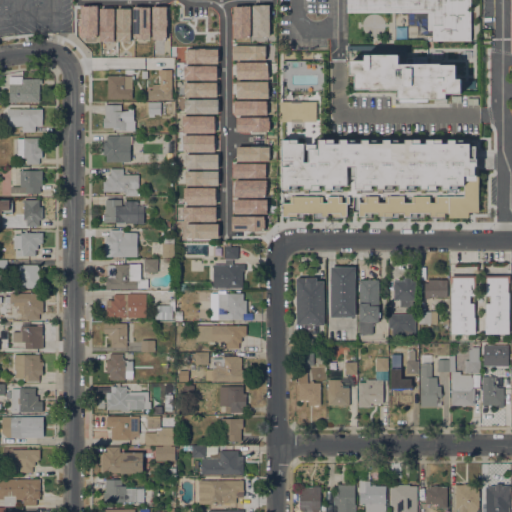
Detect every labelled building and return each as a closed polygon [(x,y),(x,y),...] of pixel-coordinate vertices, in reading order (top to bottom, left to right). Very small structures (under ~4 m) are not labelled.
[(432,41),(432,31),(428,31),(428,13),(347,13),(347,0),(470,0),(470,41),(432,41)] [(391,99),(391,90),(363,90),(363,89),(348,89),(348,75),(342,75),(342,60),(357,60),(357,55),(391,55),(391,64),(398,64),(398,58),(405,58),(405,56),(419,56),(419,64),(433,64),(433,65),(448,65),(448,79),(453,79),(453,93),(438,94),(438,99),(391,99)] [(9,102),(9,76),(22,76),(22,79),(39,79),(42,79),(42,84),(39,84),(39,102),(9,102)] [(107,99),(107,76),(132,76),(133,76),(133,78),(132,78),(132,99),(107,99)] [(172,99),(148,99),(148,90),(152,90),(152,84),(160,84),(160,76),(172,76),(172,99)] [(148,114),(148,102),(161,102),(161,114),(148,114)] [(105,105),(121,104),(121,111),(128,111),(128,109),(133,109),(133,121),(135,121),(135,130),(113,130),(113,128),(103,128),(103,118),(105,118),(105,105)] [(11,125),(11,116),(7,116),(7,113),(9,113),(9,109),(22,109),(22,107),(29,107),(29,109),(31,109),(31,108),(34,108),(34,109),(42,109),(42,113),(43,113),(43,115),(42,115),(42,119),(40,119),(40,121),(38,121),(38,126),(35,126),(35,132),(19,132),(19,128),(22,128),(22,126),(20,126),(20,125),(11,125)] [(130,135),(130,162),(106,162),(106,155),(103,155),(103,142),(104,142),(104,140),(107,140),(107,136),(130,135)] [(39,138),(39,145),(43,145),(43,148),(42,148),(42,158),(39,158),(39,164),(26,164),(26,162),(25,162),(25,160),(26,160),(26,158),(23,158),(23,138),(39,138)] [(279,142),(279,160),(289,160),(289,165),(285,165),(285,168),(277,168),(277,189),(285,189),(285,184),(299,184),(299,190),(306,190),(306,184),(320,184),(320,189),(328,189),(328,186),(341,186),(341,166),(351,166),(351,187),(357,187),(357,183),(374,182),(374,187),(378,187),(378,183),(395,183),(395,188),(400,188),(400,183),(416,183),(416,187),(422,187),(422,182),(438,182),(438,187),(444,187),(444,184),(459,183),(459,176),(466,176),(466,181),(472,181),(476,175),(476,167),(479,167),(479,159),(472,159),(471,162),(465,163),(465,144),(450,144),(450,141),(444,141),(444,145),(429,145),(429,141),(423,141),(423,146),(406,146),(406,141),(402,141),(402,145),(387,145),(387,140),(379,140),(379,144),(365,144),(365,140),(357,140),(356,144),(345,144),(345,140),(335,140),(334,144),(321,144),(321,141),(313,141),(314,149),(304,149),(304,163),(298,163),(298,145),(287,145),(287,142),(279,142)] [(139,174),(139,188),(138,188),(138,195),(125,195),(125,192),(103,192),(103,181),(105,181),(105,180),(108,180),(108,175),(110,174),(110,168),(123,168),(123,174),(139,174)] [(10,193),(10,186),(20,186),(20,184),(18,184),(18,180),(20,180),(20,170),(42,170),(42,180),(43,180),(43,186),(40,186),(40,193),(10,193)] [(360,203),(360,215),(366,215),(366,211),(378,211),(378,216),(386,216),(386,211),(404,211),(404,217),(413,215),(412,211),(429,211),(429,215),(437,216),(436,211),(452,211),(452,216),(470,216),(470,210),(478,210),(478,183),(466,182),(466,196),(436,196),(435,200),(429,202),(430,198),(415,198),(415,205),(401,205),(401,200),(391,200),(391,206),(375,206),(375,199),(367,199),(367,203),(360,203)] [(281,201),(281,217),(290,217),(290,212),(318,212),(318,216),(323,216),(323,211),(342,211),(342,216),(347,216),(347,203),(352,203),(352,195),(346,195),(345,201),(339,202),(339,197),(328,197),(328,204),(319,204),(319,197),(290,196),(290,201),(281,201)] [(105,200),(121,199),(121,206),(124,206),(124,201),(138,201),(138,205),(144,205),(144,223),(125,224),(125,223),(123,223),(123,224),(116,224),(116,222),(103,223),(103,220),(102,220),(102,214),(103,214),(103,212),(105,212),(105,200)] [(23,200),(39,200),(39,207),(42,207),(43,220),(39,220),(39,226),(26,226),(26,225),(19,226),(19,219),(23,219),(23,200)] [(137,256),(109,257),(109,249),(107,249),(106,237),(110,237),(110,230),(122,230),(122,233),(137,233),(137,256)] [(42,232),(43,244),(38,244),(38,249),(35,249),(35,255),(24,255),(24,256),(15,256),(15,250),(20,250),(20,248),(14,248),(13,235),(20,235),(20,233),(24,233),(24,231),(27,231),(27,233),(42,232)] [(162,243),(174,243),(174,256),(162,256),(162,243)] [(224,247),(238,247),(238,259),(224,259),(224,247)] [(106,289),(106,278),(107,278),(107,265),(129,264),(144,264),(144,260),(158,260),(158,264),(162,264),(162,271),(158,271),(148,271),(148,288),(106,289)] [(166,260),(174,260),(174,272),(166,272),(166,260)] [(18,265),(21,265),(21,264),(39,265),(39,288),(13,288),(13,269),(18,267),(18,265)] [(243,288),(213,288),(213,264),(245,264),(245,270),(242,271),(243,288)] [(330,267),(355,267),(355,317),(330,317),(330,267)] [(451,287),(452,287),(452,283),(450,283),(450,276),(476,275),(476,296),(470,296),(470,304),(474,303),(474,318),(475,318),(475,334),(451,334),(451,287)] [(509,334),(485,334),(485,318),(486,318),(486,304),(490,304),(490,298),(489,298),(489,296),(486,296),(486,295),(484,295),(484,275),(510,275),(510,283),(508,283),(508,293),(509,293),(509,334)] [(393,280),(401,280),(401,282),(403,282),(403,277),(411,277),(411,280),(417,280),(417,300),(412,300),(412,308),(399,307),(399,300),(393,300),(393,280)] [(296,278),(316,278),(316,281),(324,281),(324,325),(318,325),(318,334),(304,334),(304,324),(296,324),(296,278)] [(359,301),(358,301),(358,299),(359,299),(359,287),(358,287),(358,284),(359,284),(359,280),(367,280),(367,279),(370,279),(370,280),(372,280),(372,279),(375,279),(375,280),(378,280),(378,305),(379,305),(379,308),(378,308),(378,312),(380,312),(380,317),(379,317),(379,322),(373,322),(373,333),(373,335),(359,334),(359,301)] [(424,282),(428,282),(428,280),(447,280),(447,297),(429,297),(429,299),(424,299),(424,282)] [(43,293),(43,313),(39,313),(39,320),(21,319),(21,313),(18,313),(18,306),(13,306),(13,303),(9,303),(9,293),(43,293)] [(217,294),(243,293),(243,300),(246,300),(246,313),(255,314),(255,320),(243,319),(243,320),(218,320),(218,319),(212,319),(212,313),(218,313),(217,294)] [(146,294),(146,317),(106,317),(106,300),(113,300),(113,294),(146,294)] [(155,305),(172,305),(172,320),(155,319),(155,305)] [(419,324),(419,312),(436,312),(436,324),(419,324)] [(388,314),(415,314),(415,333),(407,333),(407,335),(391,335),(391,328),(388,328),(388,314)] [(12,332),(20,331),(20,326),(22,325),(22,322),(30,322),(30,326),(42,325),(42,335),(43,335),(43,348),(24,349),(24,342),(20,342),(20,346),(13,346),(13,342),(12,342),(12,332)] [(126,323),(127,347),(111,347),(111,339),(108,339),(108,334),(103,334),(103,323),(126,323)] [(246,326),(246,336),(244,336),(244,337),(241,337),(241,343),(239,342),(239,349),(226,349),(226,342),(217,342),(217,332),(217,325),(246,326)] [(141,340),(155,340),(155,352),(141,351),(141,340)] [(464,361),(469,361),(468,350),(471,350),(471,347),(479,347),(479,361),(480,361),(480,373),(464,373),(464,361)] [(300,365),(300,351),(313,351),(313,365),(300,365)] [(195,353),(207,353),(207,354),(208,354),(208,365),(194,365),(194,363),(195,353)] [(14,378),(14,355),(40,354),(40,362),(43,362),(43,365),(42,366),(42,375),(39,375),(39,381),(24,381),(24,378),(14,378)] [(132,370),(132,378),(125,378),(125,380),(109,380),(109,377),(109,374),(109,373),(106,373),(106,367),(105,367),(105,362),(106,362),(106,360),(110,360),(110,354),(122,354),(122,359),(125,359),(125,361),(132,361),(132,370)] [(493,355),(503,355),(511,355),(511,376),(500,375),(500,373),(493,373),(493,355)] [(212,359),(222,359),(222,357),(239,356),(239,358),(241,358),(241,369),(247,369),(247,381),(213,382),(212,359)] [(454,356),(455,372),(460,371),(460,375),(471,375),(471,376),(472,379),(472,395),(474,395),(474,398),(474,405),(466,405),(465,406),(462,406),(461,405),(451,405),(451,392),(450,392),(450,390),(451,390),(451,371),(437,372),(437,360),(437,356),(454,356)] [(375,358),(387,358),(387,371),(375,371),(375,358)] [(406,361),(418,361),(418,373),(406,373),(406,361)] [(344,362),(356,362),(356,374),(345,375),(344,362)] [(431,363),(431,377),(437,377),(437,386),(441,386),(441,392),(442,394),(442,396),(441,397),(441,406),(420,407),(420,367),(421,367),(421,363),(431,363)] [(307,383),(309,383),(309,381),(313,381),(313,383),(320,383),(320,405),(308,405),(308,401),(305,401),(305,400),(303,400),(303,401),(300,401),(300,400),(298,400),(298,398),(297,398),(297,396),(298,396),(298,372),(307,372),(307,383)] [(482,405),(482,377),(488,377),(488,375),(490,375),(490,377),(496,377),(496,381),(493,381),(493,385),(496,385),(496,387),(497,387),(497,388),(503,388),(503,395),(504,395),(504,399),(505,399),(505,403),(503,403),(503,405),(497,405),(496,406),(493,407),(492,405),(482,405)] [(389,388),(398,388),(398,385),(395,385),(395,376),(401,376),(401,378),(411,378),(411,396),(412,396),(412,399),(411,399),(411,400),(413,400),(413,406),(389,406),(389,388)] [(328,380),(340,380),(340,383),(342,383),(342,388),(349,388),(349,405),(341,405),(341,407),(339,407),(339,406),(328,406),(328,380)] [(358,383),(365,383),(365,380),(383,380),(383,403),(370,403),(370,407),(358,407),(358,383)] [(126,386),(126,388),(128,388),(128,391),(126,391),(126,392),(129,392),(129,395),(144,395),(144,409),(106,409),(106,399),(109,399),(109,397),(111,397),(111,392),(113,392),(113,386),(126,386)] [(219,386),(243,386),(243,393),(246,393),(246,396),(246,406),(243,406),(243,412),(225,412),(225,406),(219,406),(219,386)] [(19,388),(35,388),(35,396),(38,396),(38,401),(42,401),(42,412),(19,412),(19,410),(11,410),(11,389),(19,389),(19,388)] [(164,411),(164,391),(172,391),(172,411),(164,411)] [(111,440),(111,427),(106,427),(106,415),(139,416),(139,434),(130,440),(111,440)] [(43,417),(43,437),(7,437),(2,432),(2,416),(11,416),(43,417)] [(163,445),(149,445),(144,445),(144,432),(156,432),(156,428),(146,428),(146,416),(160,416),(160,427),(173,427),(173,444),(170,445),(163,445)] [(220,418),(239,418),(242,418),(242,428),(241,428),(241,440),(240,440),(240,441),(225,441),(225,434),(220,434),(220,418)] [(108,473),(108,474),(102,474),(102,460),(101,460),(101,454),(102,454),(102,451),(106,452),(106,446),(120,446),(120,452),(143,452),(143,473),(108,473)] [(174,446),(175,460),(155,460),(155,446),(163,446),(170,446),(174,446)] [(192,446),(205,446),(205,456),(192,457),(192,446)] [(8,473),(8,454),(11,454),(11,449),(40,449),(40,459),(37,459),(37,461),(35,461),(35,466),(32,466),(32,472),(20,472),(19,466),(19,473),(8,473)] [(201,474),(201,464),(202,464),(202,458),(219,458),(219,450),(238,450),(238,456),(243,456),(243,474),(201,474)] [(168,476),(166,476),(166,462),(168,462),(168,468),(175,468),(175,477),(168,477),(168,476)] [(385,511),(365,511),(365,505),(360,505),(360,503),(359,503),(359,491),(358,491),(358,478),(364,478),(364,484),(370,484),(370,486),(372,486),(372,484),(375,484),(375,486),(385,486),(385,511)] [(0,479),(39,479),(39,492),(40,492),(40,496),(39,496),(39,499),(36,499),(36,505),(23,505),(23,499),(16,499),(16,506),(4,506),(4,499),(0,499),(0,479)] [(109,501),(110,499),(103,499),(103,491),(105,491),(105,479),(122,479),(122,485),(126,486),(126,488),(142,488),(141,502),(109,501)] [(243,480),(243,490),(241,490),(241,492),(238,492),(238,497),(236,497),(236,503),(223,503),(223,497),(221,497),(221,503),(198,503),(198,480),(243,480)] [(393,486),(400,486),(400,484),(409,484),(409,486),(416,486),(416,505),(405,505),(405,507),(402,507),(402,505),(393,505),(393,486)] [(338,485),(354,485),(354,504),(355,504),(355,511),(337,511),(337,505),(333,505),(334,498),(332,498),(332,495),(334,495),(334,493),(338,493),(338,485)] [(425,489),(429,489),(429,485),(442,485),(442,487),(448,487),(448,504),(425,504),(425,489)] [(299,487),(312,487),(312,486),(320,486),(320,491),(320,511),(302,511),(302,509),(300,509),(300,508),(299,508),(299,487)] [(508,505),(508,486),(484,487),(484,505),(492,505),(492,506),(508,505)] [(458,511),(458,508),(455,508),(455,487),(478,487),(478,493),(479,493),(479,495),(478,495),(478,497),(479,497),(479,500),(478,500),(478,503),(479,503),(479,505),(479,508),(477,508),(477,510),(477,511),(476,511),(458,511)]
